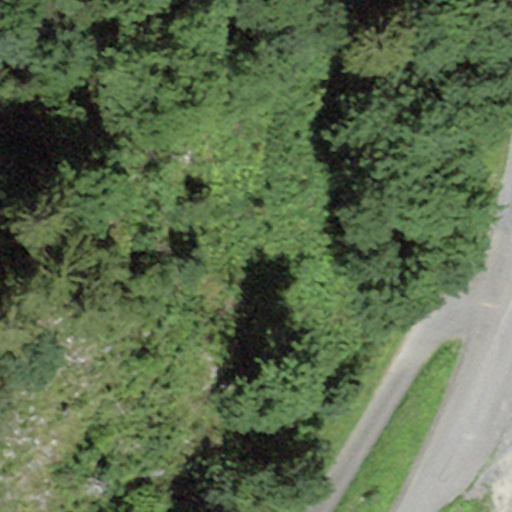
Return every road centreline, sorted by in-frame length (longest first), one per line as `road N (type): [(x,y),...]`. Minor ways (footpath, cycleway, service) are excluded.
road 1 (track): [(320,511),(511,278)]
road 2 (track): [(408,511),(511,307)]
